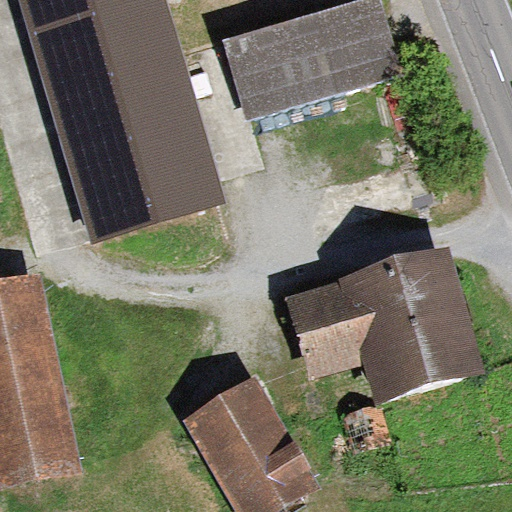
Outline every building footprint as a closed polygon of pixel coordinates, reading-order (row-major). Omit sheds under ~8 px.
[(15,0),(92,251),(228,210),(164,0),(15,0)] [(222,49),(243,123),(399,80),(378,6),(222,49)] [(447,259),(285,308),(309,389),(362,373),(376,417),(485,384),(447,259)] [(78,466),(36,274),(0,281),(0,475),(2,483),(78,466)] [(252,386),(184,427),(235,511),(291,511),(319,495),(252,386)]
